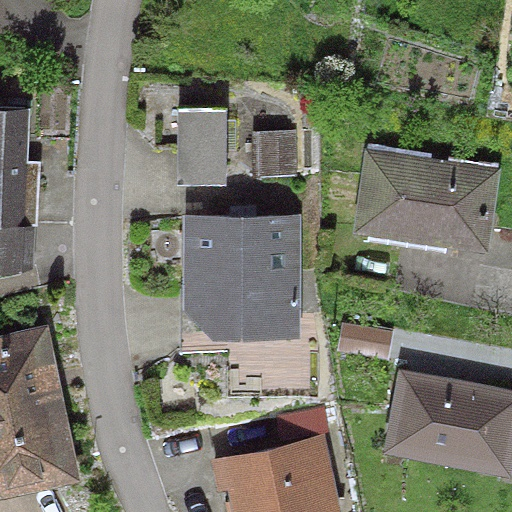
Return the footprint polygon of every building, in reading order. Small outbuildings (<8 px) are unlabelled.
[(179,110),(181,184),(231,183),(229,108),(179,110)] [(37,111),(0,109),(0,272),(31,274),(37,111)] [(508,165),(372,148),(362,232),(497,248),(508,165)] [(301,213),(186,214),(187,340),(302,340),(301,213)] [(49,327),(0,335),(0,489),(77,475),(49,327)] [(511,383),(407,365),(393,444),(511,464),(511,383)] [(352,511),(335,430),(212,456),(221,498),(230,496),(233,511),(352,511)]
